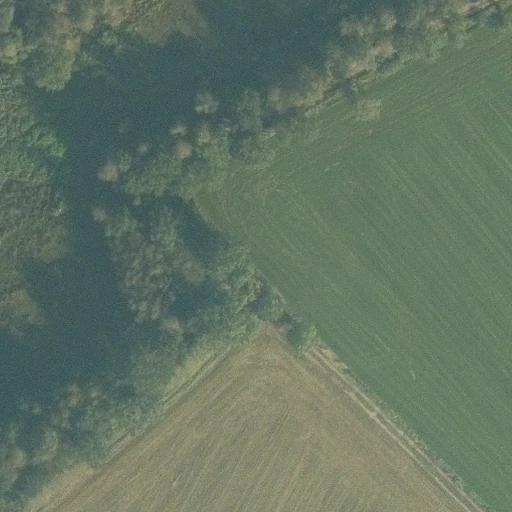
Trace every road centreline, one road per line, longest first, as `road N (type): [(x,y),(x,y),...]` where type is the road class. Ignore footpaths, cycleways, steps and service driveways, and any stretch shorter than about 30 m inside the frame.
road 1 (track): [(235,285),(175,197),(178,168),(486,0)]
road 2 (track): [(235,285),(469,511)]
road 3 (track): [(0,496),(235,285)]
